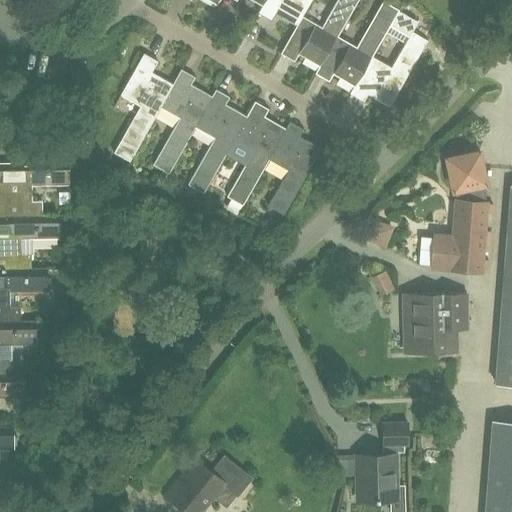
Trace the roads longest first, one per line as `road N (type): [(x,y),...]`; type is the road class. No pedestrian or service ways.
road 1 (unclassified): [(85,511),(377,167),(511,32)]
road 2 (residential): [(353,133),(125,4)]
road 3 (residential): [(125,4),(88,35),(0,21)]
